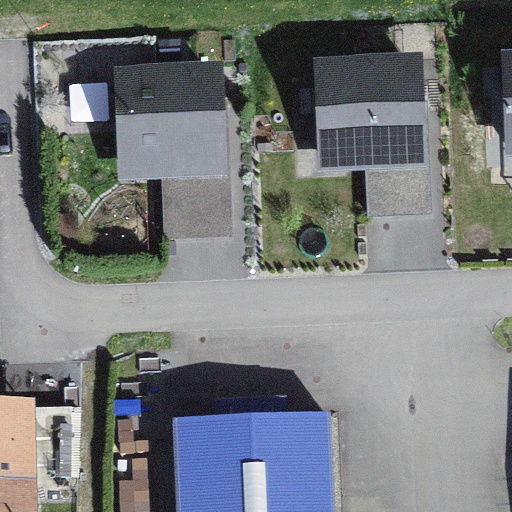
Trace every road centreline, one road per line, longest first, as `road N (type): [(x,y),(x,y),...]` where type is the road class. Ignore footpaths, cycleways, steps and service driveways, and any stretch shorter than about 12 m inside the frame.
road 1 (residential): [(10,56),(24,275),(32,293),(53,304),(109,311),(511,294)]
road 2 (unknown): [(446,297),(452,511)]
